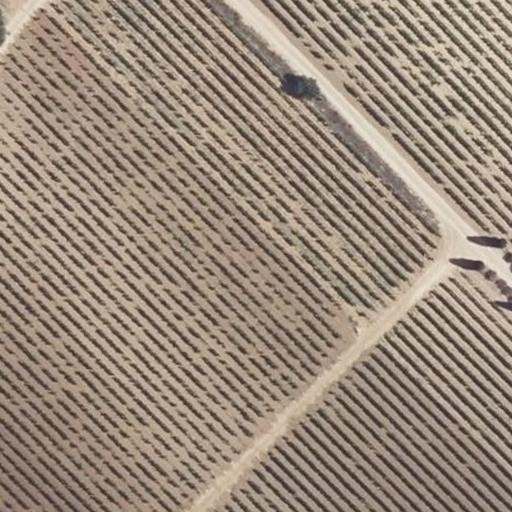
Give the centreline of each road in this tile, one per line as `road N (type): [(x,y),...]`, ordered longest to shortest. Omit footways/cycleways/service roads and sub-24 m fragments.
road 1 (track): [(198,511),(473,235)]
road 2 (track): [(239,0),(511,275)]
